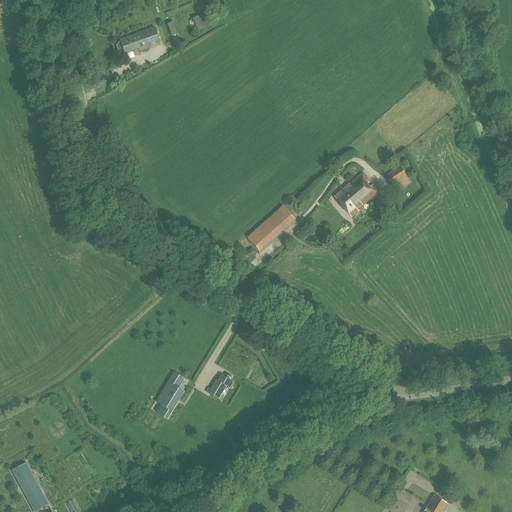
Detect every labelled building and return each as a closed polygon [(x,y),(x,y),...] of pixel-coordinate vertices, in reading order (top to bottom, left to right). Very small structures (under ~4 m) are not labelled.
[(192,18),(197,32),(208,27),(207,24),(210,23),(208,17),(205,18),(204,14),(192,18)] [(166,24),(172,37),(177,34),(172,22),(166,24)] [(125,52),(125,53),(139,48),(140,50),(160,43),(154,27),(120,39),(121,41),(120,41),(117,45),(119,51),(123,52),(125,52)] [(385,176),(395,192),(410,182),(400,166),(385,176)] [(334,196),(351,217),(358,212),(356,210),(378,192),(372,185),(370,187),(365,182),(368,180),(362,173),(334,196)] [(255,244),(260,251),(295,220),(291,214),(283,205),(247,235),(255,244)] [(199,347),(197,346),(192,354),(211,363),(221,344),(227,347),(230,339),(211,331),(208,337),(204,336),(199,347)] [(174,350),(157,341),(142,374),(152,378),(139,403),(157,412),(176,372),(166,367),(174,350)] [(176,374),(161,405),(168,408),(164,417),(174,421),(188,392),(182,389),(187,379),(176,374)] [(214,395),(223,401),(236,383),(227,377),(214,395)] [(206,408),(214,406),(212,398),(204,399),(206,408)] [(78,485),(50,434),(30,444),(59,496),(78,485)] [(45,511),(53,508),(29,462),(14,470),(35,511),(37,511),(38,511),(45,511)] [(424,511),(442,511),(447,504),(434,496),(424,511)]
